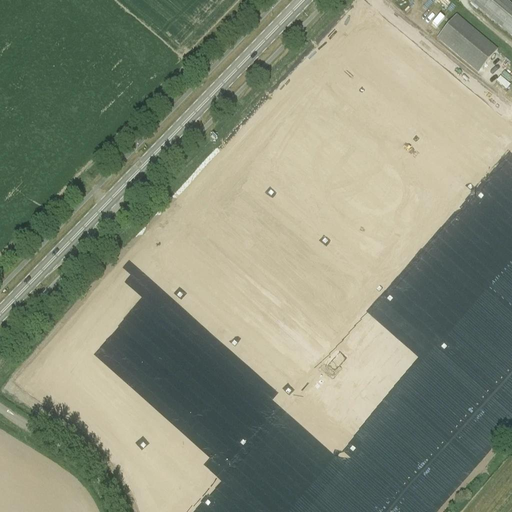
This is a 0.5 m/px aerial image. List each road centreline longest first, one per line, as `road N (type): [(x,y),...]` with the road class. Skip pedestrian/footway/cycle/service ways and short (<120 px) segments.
road 1 (primary): [(0,314),(303,0)]
road 2 (unclassified): [(117,511),(92,472),(0,409)]
